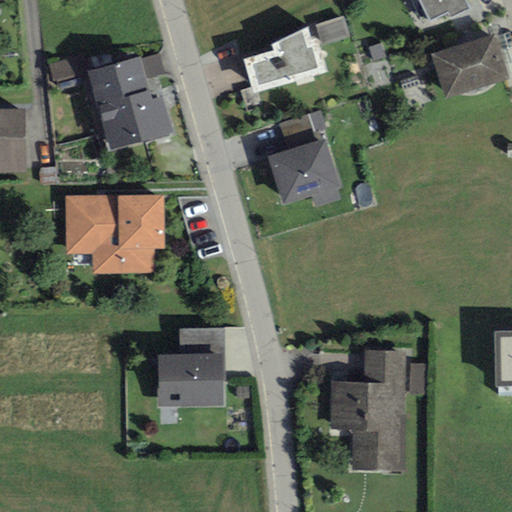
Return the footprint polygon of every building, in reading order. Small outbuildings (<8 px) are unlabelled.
[(470,9),(465,0),(418,0),(429,21),(447,12),(450,19),(470,9)] [(349,37),(343,16),(315,24),(321,46),(349,37)] [(314,23),(271,45),(272,50),(243,59),(254,94),(327,73),(318,47),(321,46),(315,24),(314,23)] [(510,80),(495,33),(430,53),(444,100),(510,80)] [(381,44),(368,48),(372,61),(385,57),(381,44)] [(48,64),(53,81),(86,72),(90,71),(86,54),(48,64)] [(160,54),(141,59),(146,79),(166,73),(160,54)] [(90,71),(86,72),(96,109),(99,109),(110,150),(171,134),(162,98),(152,101),(146,79),(141,59),(140,57),(90,71)] [(25,110),(0,109),(0,173),(25,173),(25,110)] [(322,111),(279,124),(287,151),(321,141),(319,131),(327,129),(322,111)] [(287,151),(267,157),(281,204),(311,195),(314,207),(340,199),(337,189),(340,188),(325,140),(321,141),(287,151)] [(39,169),(39,186),(56,185),(56,168),(39,169)] [(165,195),(65,197),(66,254),(92,253),(92,274),(154,274),(154,250),(165,250),(165,195)] [(179,354),(225,354),(225,329),(179,329),(179,354)] [(511,332),(494,332),(495,387),(498,387),(511,387),(511,332)] [(406,363),(407,352),(364,351),(363,383),(332,382),(330,430),(353,431),(352,471),(404,473),(406,396),(426,397),(427,364),(406,363)] [(157,408),(226,407),(225,354),(179,354),(156,355),(157,408)] [(238,398),(248,398),(248,386),(237,386),(238,398)] [(511,396),(511,387),(498,387),(498,397),(511,396)]
